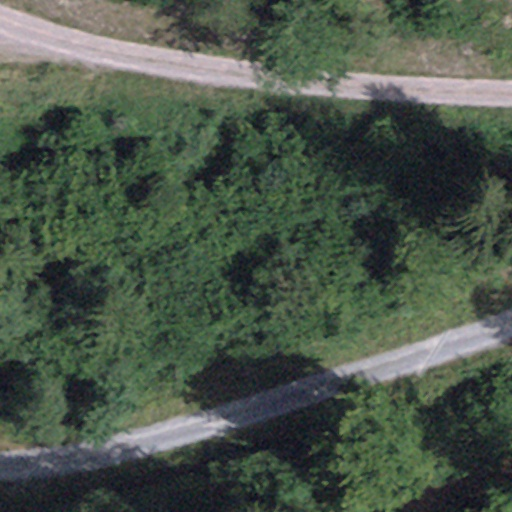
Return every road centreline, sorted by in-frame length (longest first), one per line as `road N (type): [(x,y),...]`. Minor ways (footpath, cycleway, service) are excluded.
road 1 (track): [(511,326),(86,456),(0,470)]
road 2 (track): [(511,98),(263,81),(106,55),(0,14)]
